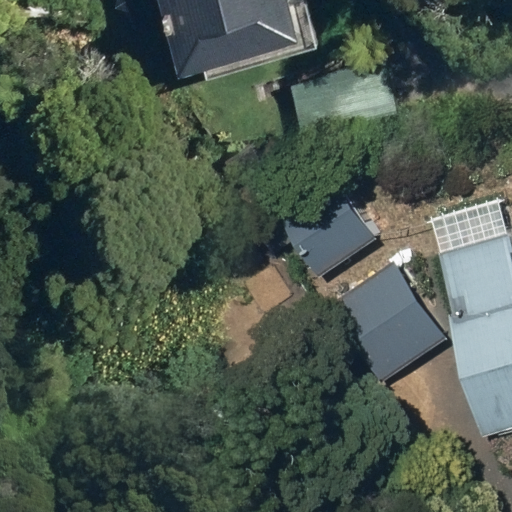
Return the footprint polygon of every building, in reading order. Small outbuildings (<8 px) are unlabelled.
[(155,0),(173,67),(293,36),(283,0),(155,0)] [(280,221),(324,285),(384,245),(340,179),(280,221)] [(511,436),(511,217),(509,207),(436,225),(446,260),(439,263),(485,443),(511,436)] [(258,244),(274,263),(295,247),(278,228),(258,244)] [(330,312),(388,391),(455,342),(397,264),(330,312)]
